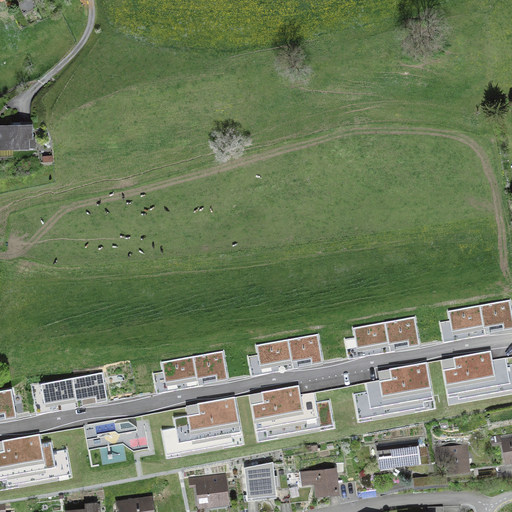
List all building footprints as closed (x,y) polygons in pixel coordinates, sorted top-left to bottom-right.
[(35,125),(0,125),(0,147),(35,146),(35,125)] [(511,309),(510,301),(439,312),(444,341),(511,329),(511,309)] [(415,316),(343,330),(349,359),(420,346),(415,316)] [(318,333),(255,344),(261,374),(323,363),(318,333)] [(505,358),(492,360),(491,350),(441,358),(448,394),(457,392),(458,400),(511,389),(511,367),(507,368),(505,358)] [(223,351),(161,361),(166,390),(228,380),(223,351)] [(377,370),(379,380),(365,382),(367,392),(354,395),(358,419),(424,408),(422,398),(432,396),(426,362),(377,370)] [(103,372),(41,383),(46,413),(108,402),(103,372)] [(314,392),(301,395),(299,385),(250,393),(256,429),(265,427),(267,437),(334,424),(329,400),(316,403),(314,392)] [(12,388),(0,389),(0,420),(17,417),(12,388)] [(186,405),(188,414),(173,417),(175,427),(161,429),(165,454),(233,442),(231,432),(241,430),(235,396),(186,405)] [(51,442),(41,444),(39,434),(0,440),(0,476),(6,476),(7,485),(71,473),(67,449),(53,452),(51,442)] [(511,434),(502,436),(507,462),(511,461),(511,434)] [(421,442),(378,449),(382,470),(424,463),(421,442)] [(470,446),(438,448),(439,472),(472,470),(470,446)] [(317,496),(342,494),(339,467),(301,471),(303,485),(316,484),(317,496)] [(228,474),(191,478),(192,490),(198,489),(200,508),(231,505),(228,474)] [(278,474),(245,477),(247,500),(280,497),(278,474)] [(361,482),(363,493),(377,490),(375,479),(361,482)] [(118,511),(155,511),(154,497),(117,502),(118,511)] [(87,508),(66,510),(66,511),(99,511),(99,502),(86,503),(87,508)]
